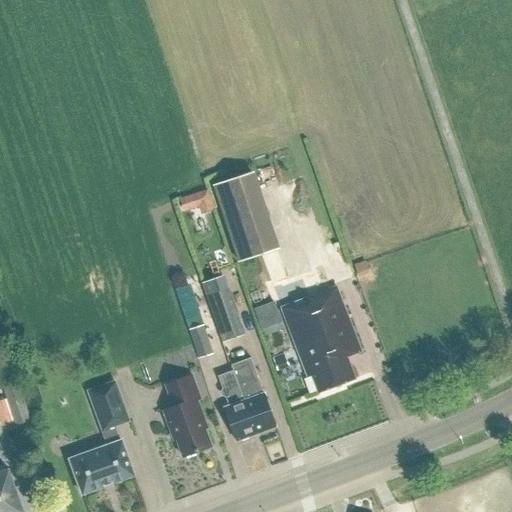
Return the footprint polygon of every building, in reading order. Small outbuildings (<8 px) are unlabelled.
[(209,184),(235,262),(278,247),(253,170),(209,184)] [(242,333),(226,287),(203,296),(219,341),(242,333)] [(360,351),(336,287),(281,308),(305,372),(310,370),(318,392),(354,378),(346,357),(360,351)] [(208,353),(199,325),(185,329),(195,358),(208,353)] [(248,365),(233,371),(256,433),(276,426),(264,393),(259,395),(248,365)] [(256,433),(233,371),(218,376),(228,406),(224,408),(236,441),(256,433)] [(197,399),(200,398),(191,375),(165,384),(173,407),(163,411),(174,440),(176,439),(183,457),(212,446),(202,420),(204,419),(197,399)] [(114,425),(127,420),(112,380),(84,390),(99,430),(114,425)] [(28,420),(15,382),(1,387),(6,402),(0,404),(0,425),(3,429),(28,420)] [(120,442),(114,425),(99,430),(105,448),(70,461),(83,496),(134,476),(121,442),(120,442)] [(23,511),(7,469),(0,471),(0,511),(23,511)]
